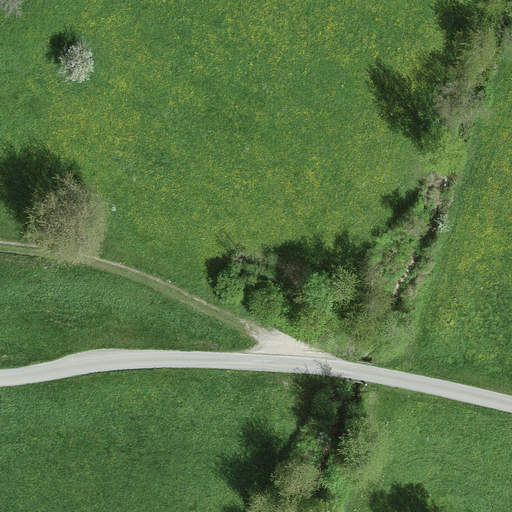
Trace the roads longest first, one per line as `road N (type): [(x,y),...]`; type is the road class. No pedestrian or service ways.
road 1 (unclassified): [(511,404),(337,362),(148,357),(0,377)]
road 2 (track): [(0,247),(120,270),(337,362)]
